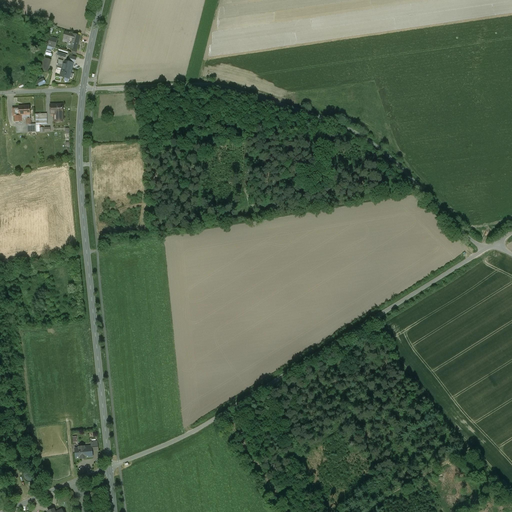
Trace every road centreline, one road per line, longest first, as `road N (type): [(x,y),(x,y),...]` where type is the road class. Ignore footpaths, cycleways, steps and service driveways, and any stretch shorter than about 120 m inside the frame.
road 1 (unclassified): [(82,89),(222,86),(334,122),(384,152),(482,250)]
road 2 (unclassified): [(482,250),(196,429),(109,467)]
road 3 (tertiary): [(82,89),(79,169),(109,467)]
